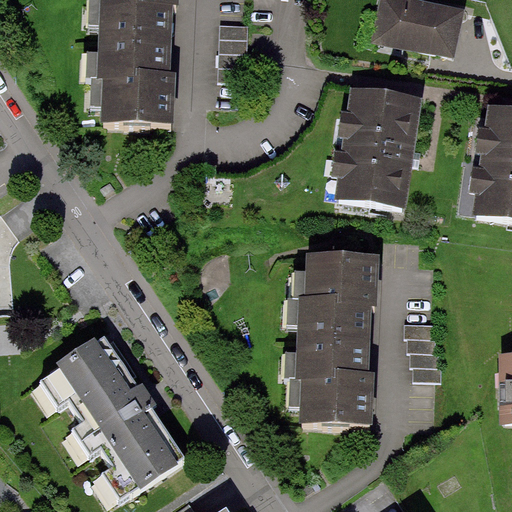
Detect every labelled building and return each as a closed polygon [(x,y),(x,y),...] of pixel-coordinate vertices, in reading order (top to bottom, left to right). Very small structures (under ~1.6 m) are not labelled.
[(177,0),(85,0),(79,130),(170,135),(177,0)] [(463,12),(402,0),(379,0),(371,44),(453,61),(463,12)] [(221,27),(220,27),(219,56),(219,84),(247,85),(249,28),(221,27)] [(422,103),(355,92),(338,205),(404,215),(413,161),(422,103)] [(511,116),(491,113),(475,221),(511,225),(511,116)] [(376,259),(307,256),(300,432),(370,435),(376,259)] [(411,327),(406,328),(405,342),(408,343),(407,356),(411,356),(410,372),(414,372),(414,387),(442,387),(443,372),(440,372),(440,358),(436,358),(436,344),(433,344),(433,328),(431,328),(411,327)] [(110,341),(57,374),(137,501),(190,468),(146,398),(110,341)] [(511,353),(500,356),(503,428),(511,427),(511,353)]
